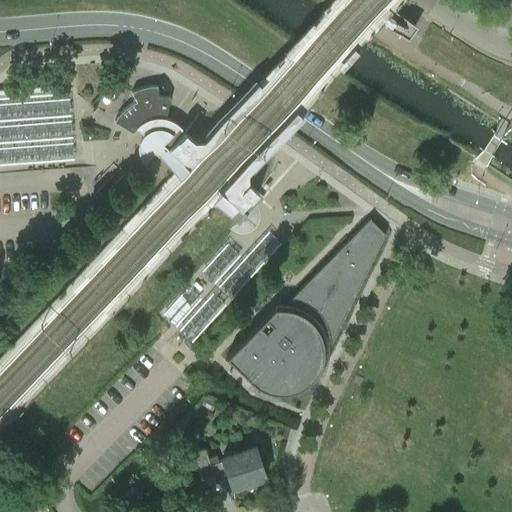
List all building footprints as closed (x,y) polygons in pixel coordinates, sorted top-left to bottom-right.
[(144,86),(131,91),(136,100),(129,104),(123,109),(118,114),(114,120),(132,131),(135,128),(139,124),(143,121),(148,119),(153,117),(158,117),(163,117),(165,118),(170,97),(167,96),(157,95),(157,85),(144,86)] [(175,171),(193,151),(204,139),(203,138),(194,138),(185,129),(180,135),(178,137),(172,132),(154,152),(155,152),(175,171)] [(248,180),(247,172),(247,171),(220,200),(217,203),(236,221),(237,222),(241,217),(254,204),(256,201),(251,197),(253,194),(257,189),(248,180)] [(250,378),(253,381),(259,385),(266,388),(273,390),(280,390),(287,390),(294,388),(301,385),(307,381),(312,375),(316,369),(319,363),(320,363),(384,232),(370,218),(369,217),(281,306),(280,306),(281,307),(260,328),(257,325),(256,324),(226,355),(250,378)] [(226,471),(231,486),(265,475),(255,445),(221,457),(222,460),(209,464),(204,450),(193,453),(202,479),(226,471)] [(135,502),(141,495),(131,485),(124,492),(135,502)]
